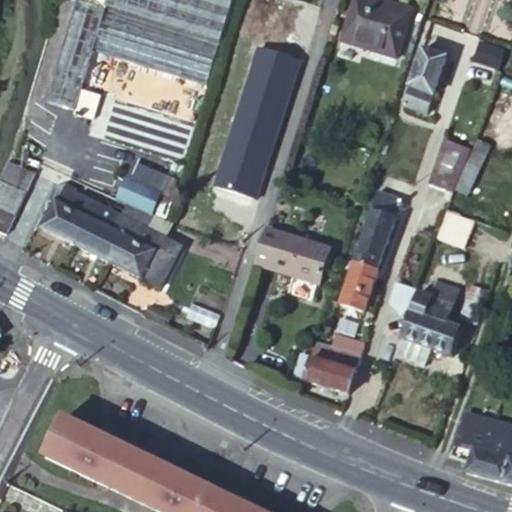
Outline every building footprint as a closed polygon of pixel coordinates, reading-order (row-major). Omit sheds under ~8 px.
[(89,138),(184,165),(218,43),(106,8),(81,0),(75,0),(46,102),(79,112),(77,116),(94,121),(89,138)] [(108,0),(106,8),(218,43),(231,0),(108,0)] [(388,0),(354,0),(341,42),(396,59),(413,8),(388,0)] [(503,66),(509,49),(499,46),(493,62),(503,66)] [(447,57),(424,49),(405,106),(428,113),(447,57)] [(476,77),(496,84),(501,69),(481,62),(476,77)] [(453,192),(471,149),(444,139),(429,184),(453,192)] [(479,141),(453,192),(468,198),(492,146),(479,141)] [(35,175),(8,162),(0,176),(0,180),(5,182),(25,193),(35,175)] [(125,179),(116,198),(127,203),(151,213),(159,194),(125,179)] [(0,180),(0,209),(14,217),(25,193),(5,182),(0,180)] [(67,184),(55,185),(49,199),(56,203),(44,228),(77,245),(98,204),(77,193),(77,190),(67,184)] [(356,264),(379,272),(403,200),(381,192),(356,264)] [(468,198),(453,192),(447,212),(468,219),(473,208),(466,205),(468,198)] [(77,245),(110,261),(123,235),(113,231),(120,215),(98,204),(77,245)] [(120,215),(144,227),(150,215),(126,204),(120,215)] [(475,222),(506,234),(511,222),(473,208),(468,219),(475,222)] [(0,231),(5,234),(14,217),(0,209),(0,231)] [(468,219),(447,212),(438,239),(464,248),(475,222),(468,219)] [(136,242),(144,227),(120,215),(113,231),(123,235),(110,261),(143,278),(155,252),(136,242)] [(163,237),(170,226),(150,215),(144,227),(163,237)] [(143,278),(152,283),(166,238),(163,237),(144,227),(136,242),(155,252),(143,278)] [(333,255),(270,235),(259,269),(323,289),(333,255)] [(152,283),(155,284),(171,248),(172,242),(166,238),(152,283)] [(171,248),(155,284),(161,288),(181,247),(172,242),(171,248)] [(366,313),(379,272),(356,264),(347,261),(344,268),(353,271),(342,305),(366,313)] [(416,289),(397,283),(392,298),(404,312),(408,301),(411,302),(416,289)] [(433,299),(418,294),(402,339),(451,356),(461,329),(448,324),(460,290),(439,283),(433,299)] [(488,291),(472,285),(463,310),(480,316),(488,291)] [(333,348),(362,357),(366,344),(337,335),(333,348)] [(318,343),(306,380),(349,394),(362,357),(333,348),(318,343)] [(481,429),(469,470),(469,473),(511,484),(511,431),(503,429),(511,401),(477,389),(465,425),(481,429)] [(254,511),(64,420),(46,458),(158,511),(254,511)]
